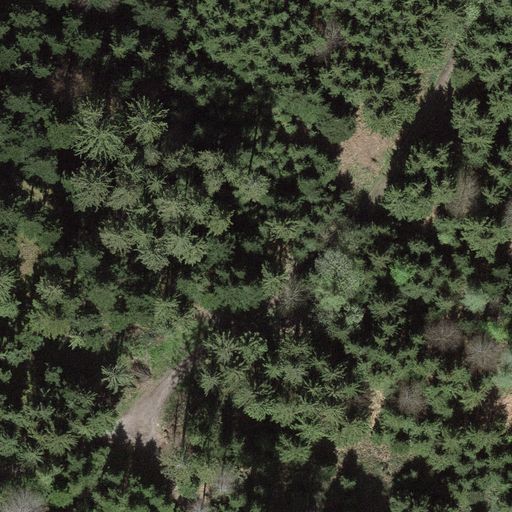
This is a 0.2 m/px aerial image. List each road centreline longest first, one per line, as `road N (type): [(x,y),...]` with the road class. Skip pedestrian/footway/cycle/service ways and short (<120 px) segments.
road 1 (track): [(484,0),(402,158),(356,215),(144,415)]
road 2 (track): [(144,415),(44,465),(0,477)]
